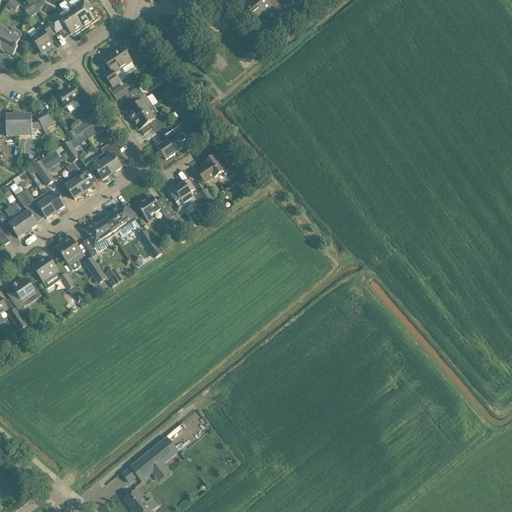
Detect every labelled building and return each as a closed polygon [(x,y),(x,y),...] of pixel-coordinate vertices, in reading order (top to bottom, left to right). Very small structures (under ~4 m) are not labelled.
[(15,13),(20,7),(20,6),(12,0),(11,0),(10,2),(8,4),(7,7),(15,13)] [(38,11),(46,6),(42,0),(39,0),(33,4),(38,11)] [(86,0),(82,3),(79,0),(74,0),(69,3),(69,6),(72,10),(71,10),(83,28),(94,20),(89,12),(93,10),(86,0)] [(272,7),(265,0),(255,0),(254,1),(245,8),(261,26),(268,20),(263,15),(272,7)] [(38,11),(33,4),(24,10),(27,15),(28,16),(32,13),(33,14),(38,11)] [(291,17),(286,12),(280,4),(273,10),(280,17),(284,13),(289,19),(291,17)] [(83,28),(71,10),(65,14),(63,11),(48,21),(57,34),(61,31),(59,29),(64,26),(71,36),(83,28)] [(39,36),(32,40),(33,43),(35,49),(38,49),(42,56),(54,47),(49,39),(54,36),(45,22),(39,26),(42,30),(37,33),(39,36)] [(10,34),(7,33),(8,30),(2,27),(0,29),(0,51),(3,54),(4,52),(13,57),(18,48),(16,47),(22,36),(22,33),(15,29),(12,30),(10,34)] [(194,55),(198,51),(194,46),(190,50),(194,55)] [(113,88),(120,83),(114,75),(132,63),(122,48),(103,60),(110,70),(104,75),(113,88)] [(158,84),(169,77),(165,71),(154,78),(158,84)] [(71,114),(80,107),(77,102),(81,99),(72,87),(58,97),(63,106),(66,109),(67,109),(71,114)] [(117,101),(125,96),(129,93),(124,87),(112,95),(117,101)] [(178,91),(175,94),(169,98),(172,103),(172,104),(177,100),(181,105),(186,102),(178,91)] [(142,102),(139,97),(124,107),(134,122),(149,111),(142,102)] [(134,122),(138,128),(140,131),(141,131),(144,136),(151,132),(153,130),(157,136),(167,129),(157,114),(157,113),(154,108),(149,111),(134,122)] [(49,141),(53,139),(48,129),(54,126),(51,121),(46,112),(36,118),(43,130),(49,141)] [(183,130),(198,119),(193,112),(178,123),(183,130)] [(32,118),(32,117),(24,117),(24,115),(14,115),(14,117),(6,117),(6,118),(2,118),(0,122),(0,130),(6,130),(6,137),(32,137),(32,130),(43,130),(36,118),(32,118)] [(78,137),(85,132),(93,126),(89,120),(73,131),(78,137)] [(166,161),(183,149),(180,145),(187,140),(176,125),(162,135),(167,142),(157,148),(166,161)] [(77,138),(70,143),(74,150),(81,145),(77,138)] [(73,164),(81,159),(74,150),(70,143),(69,142),(62,148),(73,164)] [(112,175),(122,169),(114,158),(120,154),(113,143),(101,151),(104,155),(100,157),(112,175)] [(112,175),(100,157),(86,167),(91,174),(95,171),(103,182),(112,175)] [(219,165),(214,158),(205,164),(206,166),(197,172),(206,185),(223,174),(225,177),(229,178),(233,175),(224,163),(222,164),(222,163),(219,165)] [(55,182),(48,172),(41,162),(28,172),(31,176),(37,172),(47,187),(55,182)] [(82,176),(75,167),(72,166),(67,169),(72,176),(84,195),(94,188),(88,180),(84,175),(82,176)] [(75,201),(84,195),(72,176),(67,179),(71,184),(66,188),(69,193),(75,201)] [(205,205),(189,181),(179,188),(177,185),(174,187),(173,186),(166,191),(173,201),(172,202),(177,210),(179,213),(196,201),(199,206),(202,206),(205,205)] [(6,187),(1,191),(4,196),(6,200),(12,196),(6,187)] [(44,188),(40,191),(44,195),(56,214),(66,207),(60,199),(56,194),(54,190),(52,190),(48,192),(47,193),(44,188)] [(14,192),(14,193),(25,209),(26,209),(29,213),(33,210),(23,195),(19,189),(14,192)] [(219,209),(206,191),(200,195),(212,214),(213,215),(218,212),(217,210),(219,209)] [(23,195),(33,210),(38,207),(46,219),(47,220),(56,214),(44,195),(35,202),(28,192),(23,195)] [(156,203),(152,198),(140,206),(138,203),(136,205),(141,213),(148,224),(153,221),(151,217),(161,211),(168,222),(171,220),(173,224),(178,221),(175,217),(168,207),(163,199),(156,203)] [(104,222),(114,237),(120,233),(122,236),(123,235),(124,236),(127,234),(127,233),(130,230),(131,231),(134,229),(133,228),(135,227),(126,214),(124,216),(118,208),(111,213),(112,214),(108,217),(110,219),(104,222)] [(20,212),(16,215),(28,233),(38,226),(37,226),(29,213),(28,213),(23,217),(20,212)] [(15,222),(9,226),(13,231),(19,239),(28,233),(16,215),(11,218),(15,222)] [(0,221),(4,228),(9,224),(3,216),(0,218),(0,221)] [(108,241),(114,237),(104,222),(98,226),(97,224),(94,227),(93,225),(85,231),(91,239),(88,240),(97,253),(99,252),(99,253),(103,251),(102,249),(105,247),(106,248),(110,246),(109,245),(110,244),(108,241)] [(0,240),(4,247),(10,243),(0,228),(0,240)] [(162,254),(147,231),(140,236),(152,254),(155,259),(162,254)] [(81,266),(78,262),(83,258),(81,254),(71,240),(57,250),(67,264),(67,263),(73,272),(75,272),(80,269),(81,266)] [(59,273),(49,259),(39,265),(37,263),(32,267),(38,275),(48,291),(55,286),(51,279),(59,273)] [(99,285),(107,280),(93,259),(85,264),(99,285)] [(114,269),(105,275),(110,283),(109,283),(113,288),(123,281),(114,269)] [(81,296),(75,288),(66,275),(60,280),(68,292),(69,292),(72,297),(75,295),(77,299),(81,296)] [(26,280),(12,289),(19,298),(13,302),(22,315),(28,311),(22,302),(38,291),(33,284),(30,286),(26,280)] [(8,311),(0,299),(0,326),(6,323),(1,316),(8,311)] [(20,331),(27,327),(16,310),(9,315),(20,331)] [(25,341),(33,336),(30,331),(21,336),(25,341)] [(167,439),(130,469),(137,477),(141,483),(152,474),(155,477),(165,468),(163,465),(178,452),(167,439)] [(136,491),(124,500),(133,511),(132,511),(131,511),(153,511),(147,504),(136,491)]
